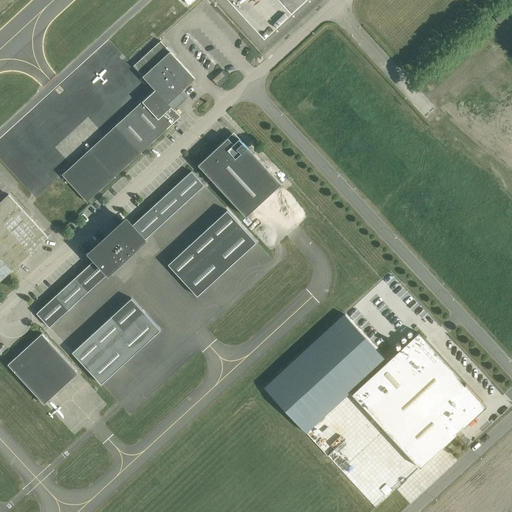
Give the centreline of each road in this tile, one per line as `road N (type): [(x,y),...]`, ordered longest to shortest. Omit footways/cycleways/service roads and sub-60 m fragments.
road 1 (unclassified): [(247,85),(511,370)]
road 2 (unclassified): [(10,302),(247,85)]
road 3 (unclassified): [(331,5),(453,134),(511,177)]
road 4 (unclassified): [(411,511),(511,418)]
